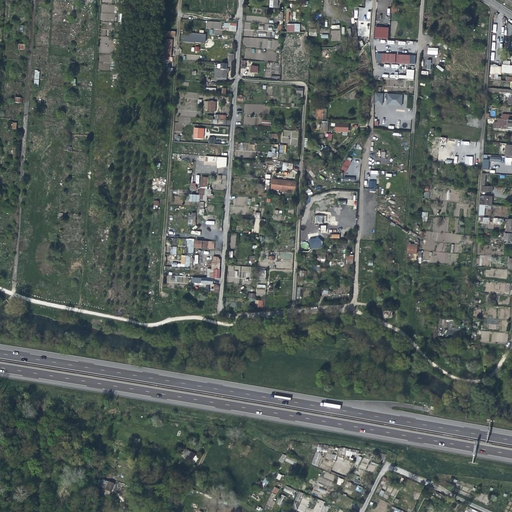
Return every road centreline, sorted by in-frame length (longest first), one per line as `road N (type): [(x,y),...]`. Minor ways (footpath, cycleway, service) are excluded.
road 1 (motorway): [(0,368),(511,454)]
road 2 (motorway): [(511,440),(0,354)]
road 3 (track): [(160,293),(180,0)]
road 4 (track): [(13,291),(33,0)]
road 5 (residential): [(488,511),(385,468),(360,511)]
